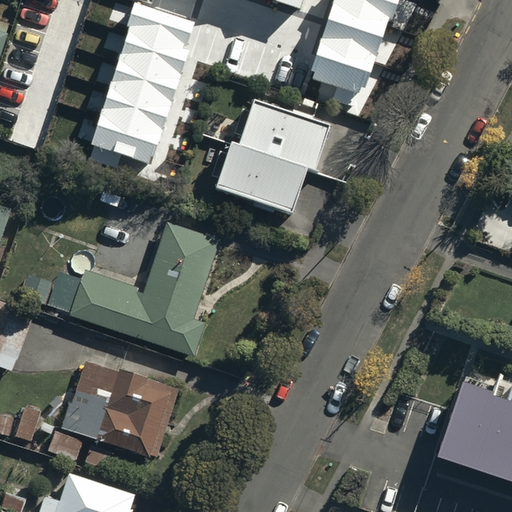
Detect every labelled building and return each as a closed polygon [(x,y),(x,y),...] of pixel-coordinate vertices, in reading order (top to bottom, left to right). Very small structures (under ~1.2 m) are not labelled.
[(335,0),(311,76),(360,92),(362,86),(365,87),(388,18),(393,19),(398,0),(335,0)] [(196,23),(137,4),(91,143),(150,163),(196,23)] [(44,39),(31,79),(58,88),(71,49),(44,39)] [(328,135),(251,109),(236,155),(302,177),(313,181),(328,135)] [(231,153),(217,195),(287,219),(302,177),(236,155),(231,153)] [(0,247),(12,212),(0,208),(0,247)] [(83,282),(71,317),(197,362),(209,328),(197,324),(223,248),(168,229),(146,295),(86,275),(83,282)] [(83,282),(58,276),(47,306),(71,317),(83,282)] [(53,287),(28,278),(21,298),(47,306),(53,287)] [(0,367),(16,373),(34,320),(0,308),(0,367)] [(64,433),(153,463),(177,393),(88,363),(64,433)] [(464,385),(439,459),(511,483),(511,402),(507,401),(511,388),(499,384),(496,396),(464,385)] [(14,441),(30,447),(39,421),(23,416),(14,441)] [(0,436),(14,441),(19,428),(0,421),(0,436)] [(47,456),(76,466),(82,448),(53,438),(47,456)] [(87,470),(104,475),(110,458),(93,452),(87,470)] [(38,511),(136,511),(140,503),(70,479),(61,505),(43,499),(38,511)]
